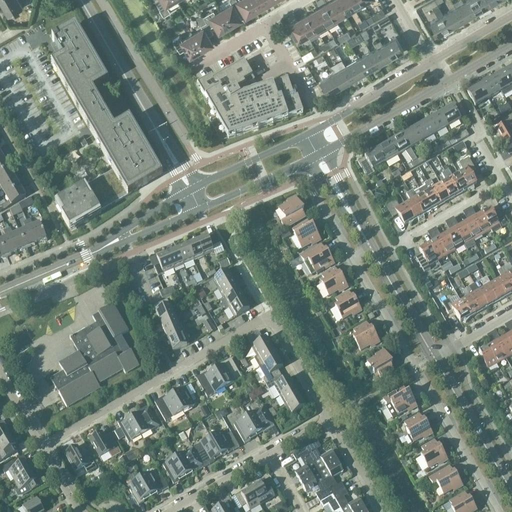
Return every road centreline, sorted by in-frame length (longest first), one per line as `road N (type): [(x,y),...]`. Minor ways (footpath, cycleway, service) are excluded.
road 1 (residential): [(351,258),(499,511)]
road 2 (residential): [(39,446),(269,315)]
road 3 (tertiary): [(190,190),(80,0)]
road 4 (tertiary): [(511,494),(434,359)]
road 5 (tertiary): [(432,62),(306,135)]
road 6 (tertiary): [(318,155),(443,84)]
road 7 (tertiary): [(199,209),(318,155)]
road 8 (tertiary): [(434,359),(370,247)]
road 9 (tertiary): [(306,135),(190,190)]
road 10 (residential): [(330,420),(269,315)]
